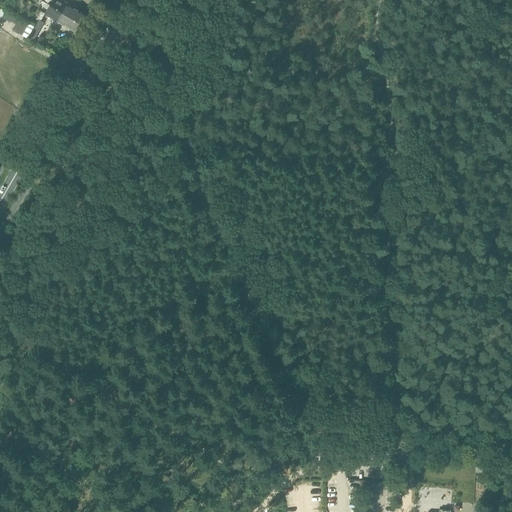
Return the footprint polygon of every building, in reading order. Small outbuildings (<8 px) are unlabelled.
[(52,0),(50,4),(80,22),(85,13),(62,0),(52,0)] [(80,22),(50,4),(45,13),(45,14),(75,31),(80,22)] [(7,11),(6,11),(3,15),(2,17),(10,22),(14,15),(12,14),(7,11)] [(13,28),(12,30),(27,38),(28,37),(34,27),(19,18),(15,24),(13,28)] [(34,27),(28,37),(34,40),(44,23),(41,21),(39,20),(35,27),(34,27)] [(155,449),(153,456),(154,461),(166,465),(171,463),(173,457),(172,451),(160,446),(155,449)] [(75,470),(75,473),(79,479),(87,480),(93,477),(94,469),(90,463),(83,461),(77,465),(75,470)] [(208,478),(211,472),(209,464),(202,461),(195,464),(192,471),(194,478),(201,481),(208,478)] [(223,494),(229,498),(237,497),(241,491),(240,484),(234,479),(227,480),(223,486),(223,494)] [(258,497),(262,491),(256,487),(252,493),(258,497)] [(159,491),(156,505),(175,509),(178,496),(159,491)] [(69,511),(67,506),(61,503),(54,505),(50,511),(69,511)]
